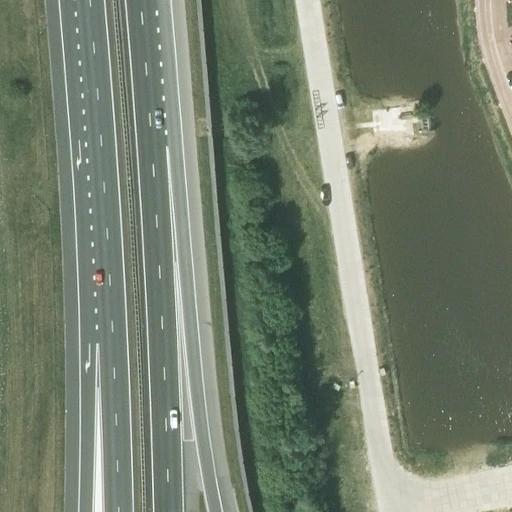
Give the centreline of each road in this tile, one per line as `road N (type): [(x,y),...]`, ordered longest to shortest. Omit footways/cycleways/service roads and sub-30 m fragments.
road 1 (residential): [(372,428),(306,0)]
road 2 (motorway): [(214,511),(150,151)]
road 3 (motorway): [(166,511),(150,151)]
road 4 (motorway): [(91,0),(112,341)]
road 5 (motorway): [(112,341),(90,511)]
road 6 (motorway): [(112,341),(122,511)]
road 7 (motorway): [(150,151),(136,0)]
road 8 (residential): [(480,0),(491,65),(511,119)]
